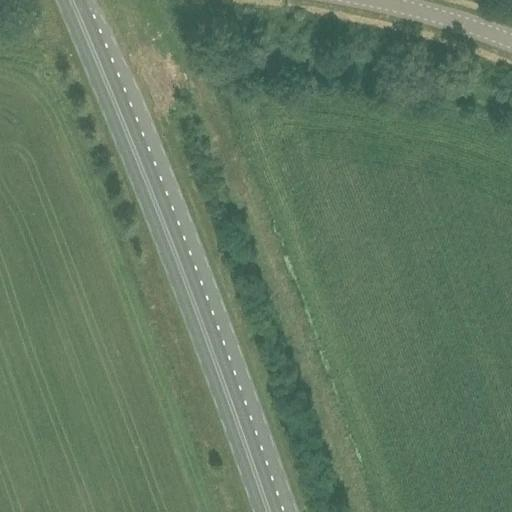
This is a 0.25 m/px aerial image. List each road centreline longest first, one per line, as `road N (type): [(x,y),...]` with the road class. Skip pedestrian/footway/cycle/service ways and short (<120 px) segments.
road 1 (primary): [(266,511),(70,0)]
road 2 (unclassified): [(511,43),(463,21),(369,0)]
